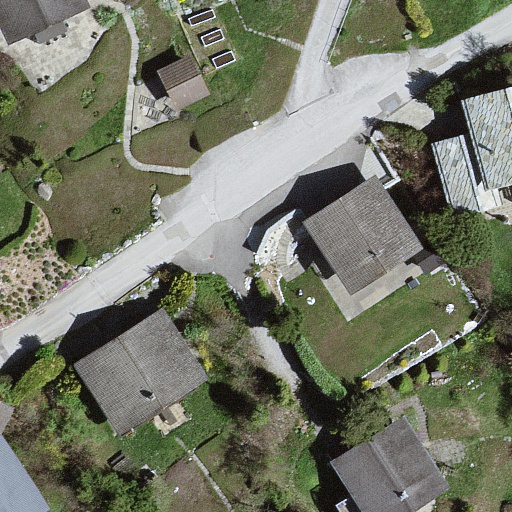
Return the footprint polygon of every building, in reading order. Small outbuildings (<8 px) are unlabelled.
[(96,0),(0,0),(0,20),(17,47),(103,14),(96,0)] [(511,88),(466,103),(490,190),(511,185),(511,88)] [(387,177),(313,230),(356,293),(435,247),(387,177)] [(171,315),(78,371),(130,437),(216,389),(171,315)] [(416,422),(336,464),(369,511),(422,511),(458,490),(416,422)] [(18,437),(0,447),(0,511),(60,511),(70,506),(18,437)]
